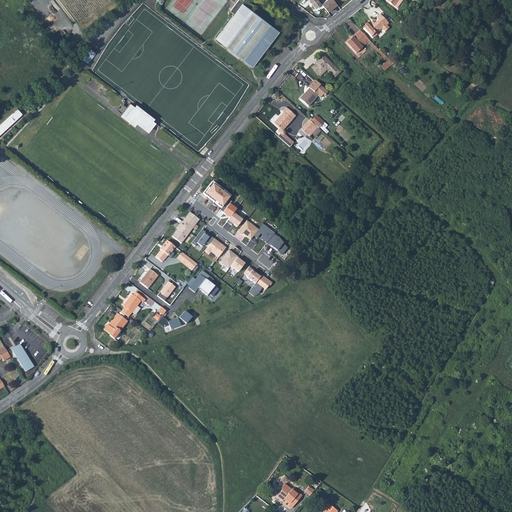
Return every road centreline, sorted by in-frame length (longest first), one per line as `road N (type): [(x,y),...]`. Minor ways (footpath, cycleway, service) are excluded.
road 1 (track): [(406,198),(365,230),(331,278),(313,275),(251,311),(155,345),(99,354),(80,349)]
road 2 (track): [(479,93),(403,188),(416,207),(459,234),(511,296)]
road 3 (residential): [(306,41),(182,195)]
road 4 (residential): [(182,195),(75,333)]
